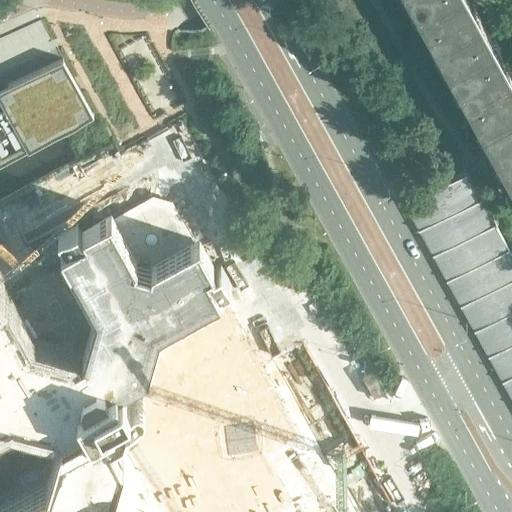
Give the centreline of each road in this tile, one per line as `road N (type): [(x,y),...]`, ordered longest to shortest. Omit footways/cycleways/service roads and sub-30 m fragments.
road 1 (tertiary): [(214,0),(503,511)]
road 2 (tertiary): [(511,430),(270,0)]
